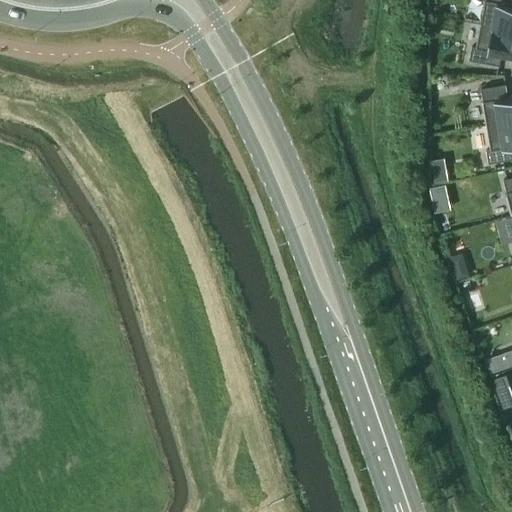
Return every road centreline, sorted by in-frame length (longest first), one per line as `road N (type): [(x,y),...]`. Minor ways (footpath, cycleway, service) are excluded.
road 1 (secondary): [(405,511),(264,136)]
road 2 (secondary): [(0,7),(58,19),(142,2),(169,11),(264,136)]
road 3 (secondary): [(264,136),(244,66),(203,0)]
